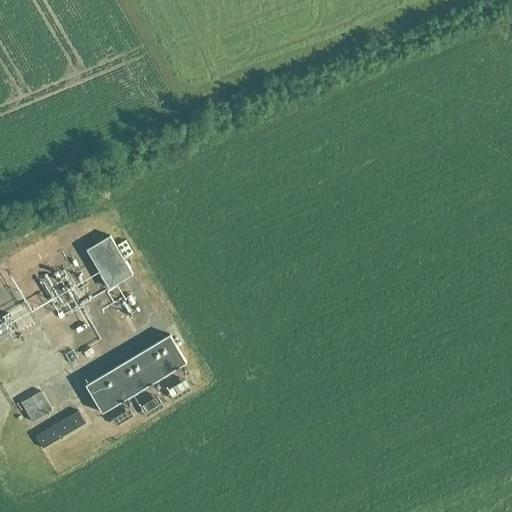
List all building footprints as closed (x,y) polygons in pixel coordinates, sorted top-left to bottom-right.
[(104,296),(134,282),(110,234),(80,249),(104,296)] [(0,330),(0,360),(23,350),(11,326),(0,330)] [(87,383),(104,417),(195,372),(178,338),(87,383)] [(18,402),(30,425),(52,415),(41,391),(18,402)] [(35,438),(44,454),(90,429),(81,413),(35,438)]
